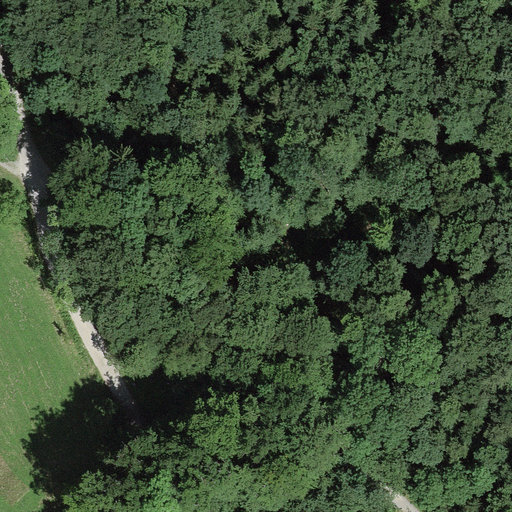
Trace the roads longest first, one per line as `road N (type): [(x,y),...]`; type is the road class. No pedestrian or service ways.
road 1 (track): [(412,511),(104,220),(0,159)]
road 2 (track): [(187,511),(74,302),(34,184),(0,33)]
